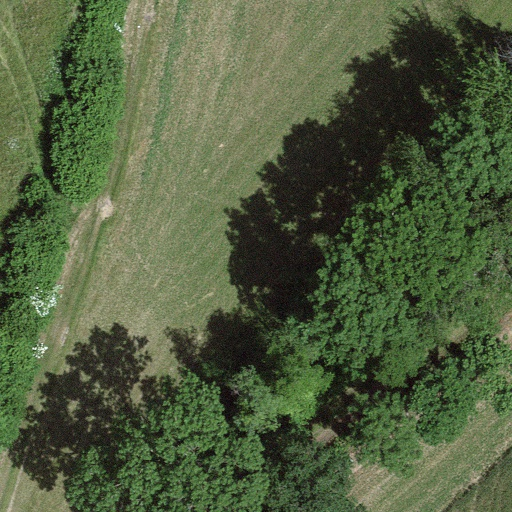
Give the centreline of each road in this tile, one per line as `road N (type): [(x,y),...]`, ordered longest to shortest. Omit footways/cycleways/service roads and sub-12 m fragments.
road 1 (track): [(35,511),(231,0)]
road 2 (track): [(511,213),(435,249),(302,369),(145,466),(103,511)]
